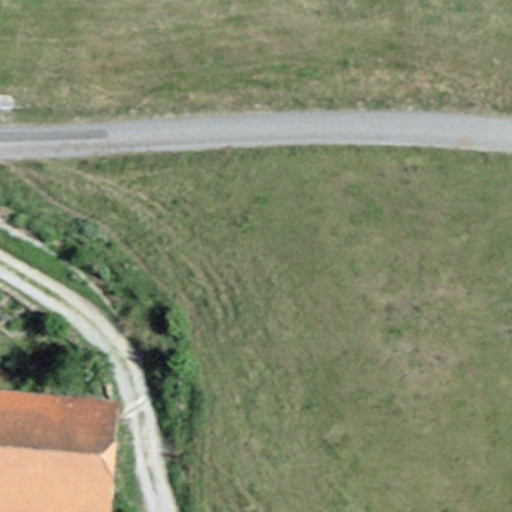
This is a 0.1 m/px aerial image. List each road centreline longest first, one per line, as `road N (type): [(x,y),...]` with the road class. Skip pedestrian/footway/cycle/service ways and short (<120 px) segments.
road 1 (unclassified): [(0,147),(511,149)]
road 2 (track): [(0,269),(93,317),(145,410),(166,511)]
